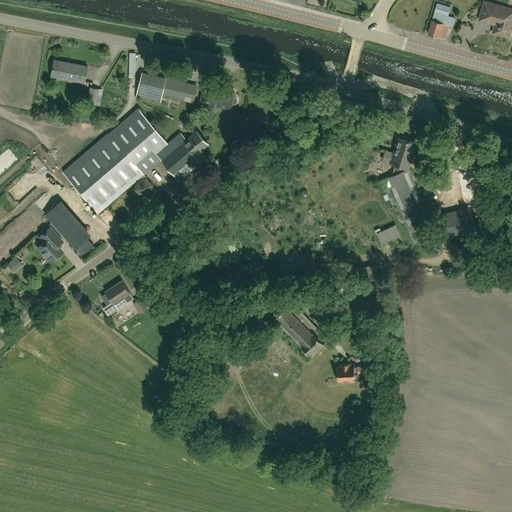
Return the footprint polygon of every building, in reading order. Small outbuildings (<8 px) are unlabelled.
[(506,8),(485,2),(480,19),(496,23),(494,32),(507,36),(511,18),(511,12),(506,11),(506,8)] [(445,38),(449,26),(453,27),(455,17),(448,16),(449,12),(451,7),(437,3),(433,16),(428,33),(429,34),(439,37),(439,36),(445,38)] [(84,82),(88,66),(54,59),(51,75),(84,82)] [(114,87),(124,88),(126,70),(116,69),(114,87)] [(165,79),(142,74),(137,94),(161,100),(162,92),(165,81),(165,79)] [(184,85),(165,81),(162,92),(193,99),(196,87),(184,85)] [(234,91),(205,84),(201,101),(211,104),(210,106),(219,108),(220,106),(230,108),(231,104),(233,104),(235,103),(236,102),(237,100),(236,98),(235,96),(232,96),(234,91)] [(87,103),(95,104),(98,88),(91,87),(87,103)] [(137,179),(143,174),(135,164),(151,149),(155,154),(168,143),(138,108),(63,172),(98,212),(137,179)] [(206,126),(211,119),(202,113),(197,119),(206,126)] [(191,121),(186,126),(193,133),(197,128),(191,121)] [(349,134),(344,128),(337,133),(342,140),(349,134)] [(201,151),(209,144),(197,131),(186,140),(181,134),(156,155),(179,181),(207,158),(201,151)] [(392,175),(382,179),(393,205),(397,204),(407,227),(415,224),(422,221),(430,218),(409,167),(416,143),(398,137),(393,153),(386,150),(383,160),(395,164),(392,175)] [(146,177),(137,179),(134,188),(140,195),(149,194),(152,184),(146,177)] [(473,227),(468,210),(444,216),(449,233),(473,227)] [(57,224),(88,262),(92,259),(62,220),(57,224)] [(57,238),(48,228),(42,233),(47,238),(36,248),(50,263),(61,253),(52,243),(57,238)] [(477,258),(472,239),(463,241),(468,261),(477,258)] [(14,272),(23,264),(15,256),(6,264),(14,272)] [(106,293),(101,297),(107,305),(103,308),(108,315),(134,298),(121,280),(105,291),(106,293)] [(150,296),(145,300),(153,311),(158,307),(150,296)] [(369,302),(352,298),(346,323),(363,328),(367,311),(369,302)] [(311,355),(323,343),(317,337),(321,333),(291,304),(287,308),(286,307),(274,318),(311,355)] [(354,374),(364,373),(364,366),(353,367),(353,365),(350,365),(350,364),(340,364),(340,366),(337,366),(338,381),(346,381),(354,381),(354,374)]
